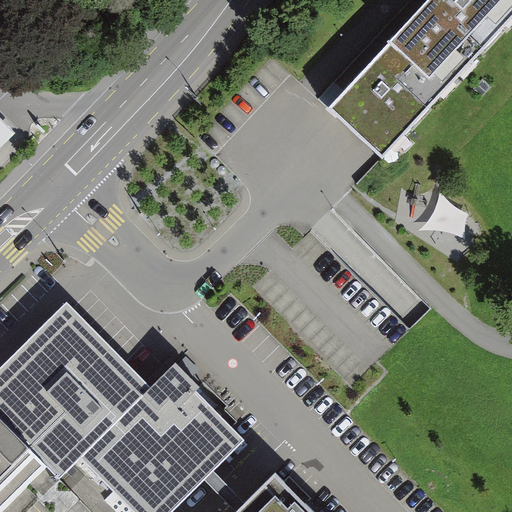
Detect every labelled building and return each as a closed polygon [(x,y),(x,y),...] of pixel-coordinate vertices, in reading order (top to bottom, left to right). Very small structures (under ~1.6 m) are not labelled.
[(511,23),(511,0),(421,0),(332,98),(393,153),(511,23)] [(0,145),(16,130),(0,114),(0,145)] [(0,509),(52,458),(65,471),(83,453),(142,511),(165,511),(205,473),(214,464),(237,441),(167,372),(152,387),(141,373),(66,302),(0,368),(0,509)] [(214,464),(205,473),(239,510),(248,500),(214,464)] [(311,511),(272,475),(248,500),(239,510),(236,511),(311,511)]
